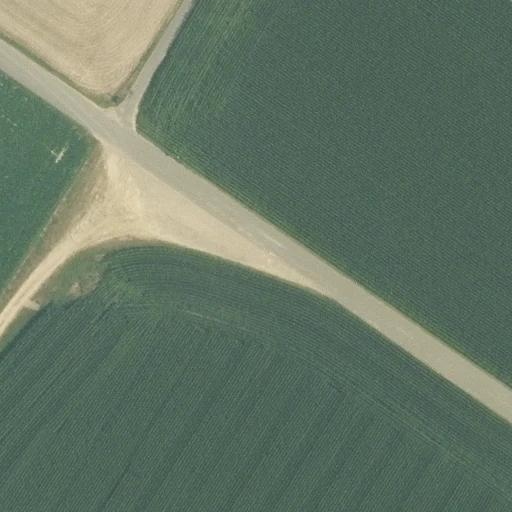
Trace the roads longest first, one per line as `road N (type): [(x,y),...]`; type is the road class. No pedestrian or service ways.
road 1 (unclassified): [(0,49),(511,403)]
road 2 (track): [(114,128),(0,308)]
road 3 (track): [(114,128),(191,0)]
